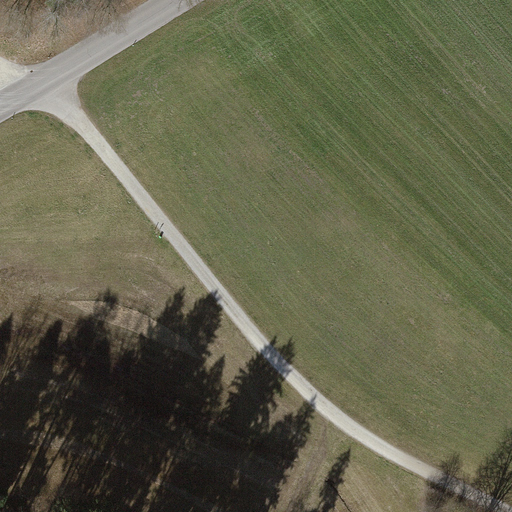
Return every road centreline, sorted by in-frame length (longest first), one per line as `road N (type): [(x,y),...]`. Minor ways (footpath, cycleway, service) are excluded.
road 1 (track): [(42,79),(269,357),(372,444),(501,511)]
road 2 (tertiary): [(0,105),(170,0)]
